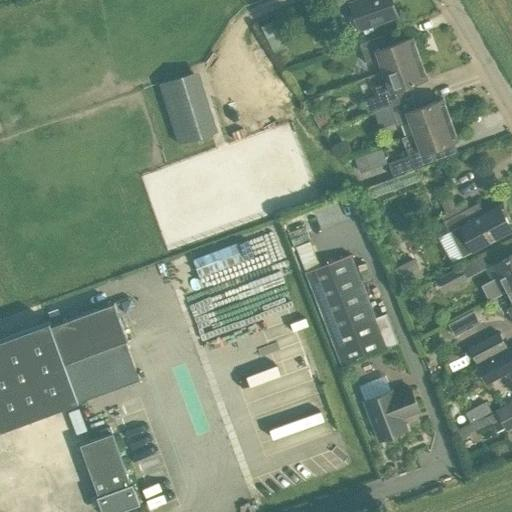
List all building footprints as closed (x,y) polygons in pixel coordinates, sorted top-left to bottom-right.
[(335,0),(338,8),(350,4),(360,30),(398,17),(391,0),(335,0)] [(293,25),(302,22),(299,11),(289,14),(293,25)] [(411,36),(386,46),(382,35),(359,44),(367,64),(379,59),(384,71),(419,57),(411,36)] [(384,71),(388,82),(376,87),(379,95),(365,101),(370,113),(376,110),(405,99),(401,88),(427,78),(419,57),(384,71)] [(198,70),(161,81),(177,143),(219,130),(198,70)] [(413,96),(405,99),(376,110),(378,116),(387,120),(394,117),(397,126),(410,121),(414,132),(451,119),(443,98),(417,107),(413,96)] [(414,132),(418,144),(406,149),(408,156),(389,163),(393,176),(437,161),(436,161),(458,153),(454,141),(458,140),(451,119),(414,132)] [(471,149),(470,162),(489,163),(490,150),(471,149)] [(446,212),(456,207),(447,189),(437,194),(446,212)] [(499,205),(474,218),(468,208),(441,222),(447,233),(460,258),(471,252),(511,230),(499,205)] [(494,264),(485,269),(491,281),(481,285),(489,301),(508,291),(511,288),(511,252),(494,263),(494,264)] [(387,348),(350,254),(306,271),(342,365),(387,348)] [(467,278),(485,269),(478,257),(439,278),(446,291),(468,279),(467,278)] [(418,280),(408,262),(406,262),(395,269),(404,287),(418,280)] [(196,265),(174,272),(182,293),(203,286),(196,265)] [(143,283),(122,292),(131,313),(152,303),(143,283)] [(373,285),(364,289),(372,306),(380,302),(373,285)] [(50,325),(78,401),(139,378),(125,340),(127,340),(113,301),(50,325)] [(243,378),(287,362),(267,307),(232,319),(238,335),(229,339),(243,378)] [(78,401),(50,325),(49,321),(0,339),(0,429),(78,401)] [(477,364),(507,348),(499,332),(468,348),(477,364)] [(446,365),(464,360),(462,351),(444,356),(446,365)] [(510,368),(502,352),(477,365),(485,380),(510,368)] [(420,410),(411,387),(393,394),(391,390),(364,400),(380,440),(407,429),(402,417),(420,410)] [(506,431),(511,428),(511,402),(495,412),(499,419),(504,428),(506,431)] [(496,433),(504,428),(499,419),(491,423),(496,433)] [(104,511),(136,501),(110,426),(99,430),(101,436),(81,443),(104,511)]
